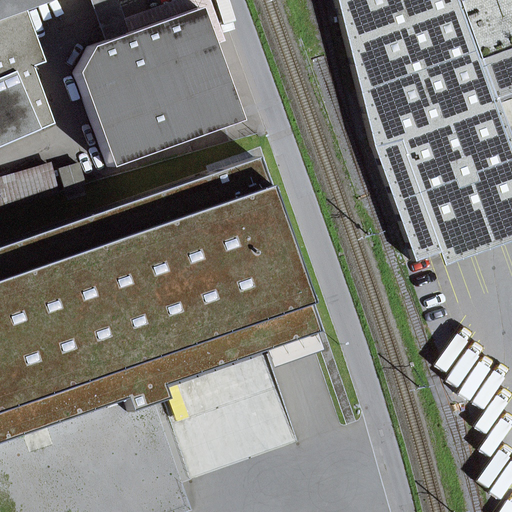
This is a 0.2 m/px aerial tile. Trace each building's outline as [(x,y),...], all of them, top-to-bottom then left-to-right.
[(0,0),(0,145),(52,123),(13,15),(54,0),(0,0)] [(102,41),(126,33),(123,24),(116,5),(114,0),(87,0),(92,13),(102,41)] [(189,0),(123,24),(126,33),(194,8),(208,47),(217,43),(201,0),(189,0)] [(511,0),(332,0),(370,148),(411,262),(436,253),(511,225),(511,149),(494,99),(511,92),(511,0)] [(72,73),(106,168),(235,121),(208,47),(194,8),(126,33),(102,41),(86,47),(72,73)] [(253,157),(0,245),(0,441),(122,399),(127,412),(164,399),(159,386),(263,350),(314,332),(253,157)] [(57,169),(64,191),(84,185),(77,164),(57,169)] [(0,192),(1,197),(4,207),(56,192),(48,165),(11,176),(12,177),(0,180),(0,192)] [(511,225),(436,253),(441,266),(511,240),(511,225)] [(270,369),(321,351),(314,332),(263,350),(270,369)]
